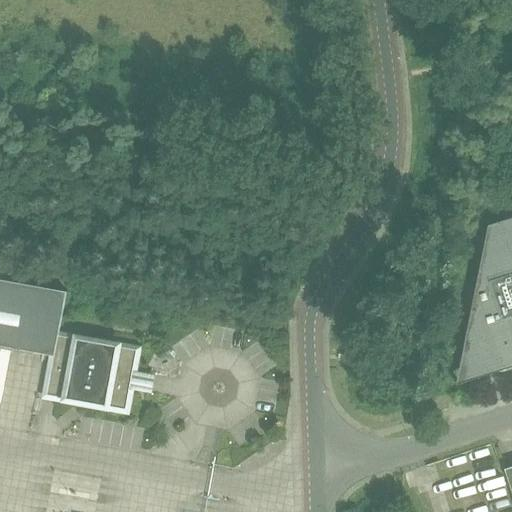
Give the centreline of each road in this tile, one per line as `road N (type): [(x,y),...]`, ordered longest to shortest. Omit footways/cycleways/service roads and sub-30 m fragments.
road 1 (unclassified): [(315,477),(308,326),(320,287),(365,222),(389,162),(392,113),(378,0)]
road 2 (unclassified): [(315,477),(511,412)]
